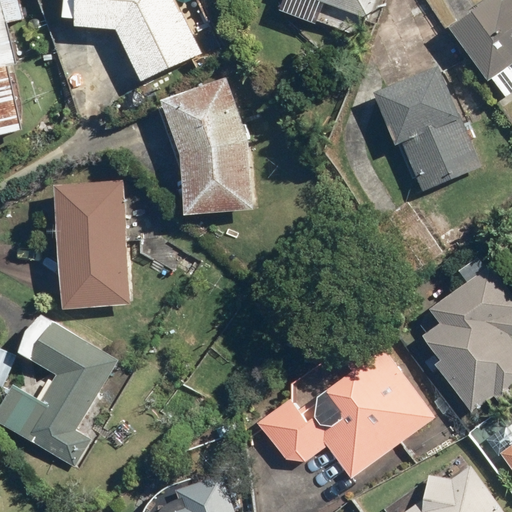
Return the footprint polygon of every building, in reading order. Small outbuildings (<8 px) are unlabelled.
[(31,16),(26,0),(0,0),(0,135),(30,129),(15,65),(23,64),(12,20),(31,16)] [(205,57),(181,0),(71,0),(70,17),(86,18),(86,22),(128,30),(149,80),(205,57)] [(374,22),(382,0),(293,0),(289,14),(323,26),(326,19),(354,29),(359,17),(374,22)] [(511,65),(511,0),(493,0),(458,25),(494,77),(511,65)] [(488,169),(445,62),(382,87),(425,194),(488,169)] [(234,76),(159,102),(188,176),(190,211),(260,207),(259,141),(234,76)] [(131,180),(58,189),(68,309),(141,303),(131,180)] [(511,282),(499,265),(493,268),(486,256),(465,269),(473,281),(420,315),(448,359),(443,363),(478,412),(499,397),(506,408),(511,403),(511,282)] [(18,381),(0,412),(0,419),(80,464),(98,432),(86,425),(125,357),(46,312),(26,348),(62,369),(46,397),(18,381)] [(442,418),(376,326),(285,386),(294,399),(264,420),(293,460),(314,462),(334,447),(357,479),(442,418)] [(0,385),(3,387),(20,351),(0,341),(0,385)] [(429,497),(405,511),(509,511),(474,462),(453,477),(432,474),(429,497)] [(240,511),(230,473),(185,487),(192,510),(185,511),(240,511)]
